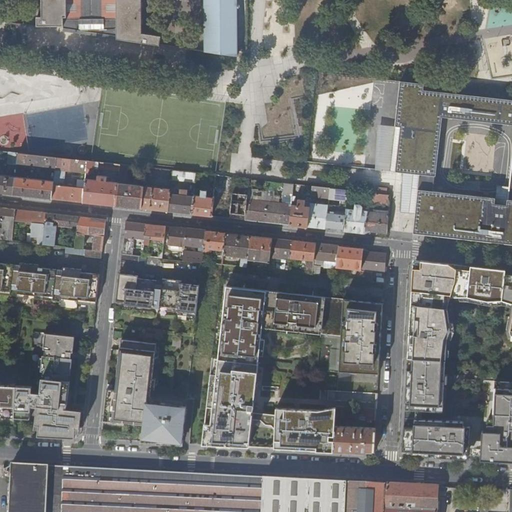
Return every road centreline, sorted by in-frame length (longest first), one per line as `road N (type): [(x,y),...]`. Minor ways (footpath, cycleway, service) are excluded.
road 1 (residential): [(86,455),(394,467)]
road 2 (residential): [(113,212),(402,245)]
road 3 (residential): [(113,212),(86,455)]
road 4 (residential): [(402,245),(394,467)]
